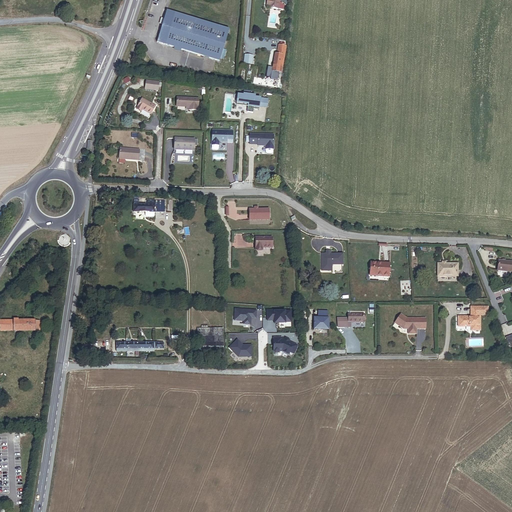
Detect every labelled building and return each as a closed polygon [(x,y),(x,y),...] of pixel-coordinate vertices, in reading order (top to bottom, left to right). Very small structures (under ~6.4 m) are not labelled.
[(279,4),(279,0),(267,0),(267,7),(283,10),(284,5),(279,4)] [(156,43),(219,63),(229,31),(166,11),(163,20),(162,26),(156,43)] [(284,56),(285,47),(277,46),(276,54),(275,54),(272,71),(279,73),(282,55),(284,56)] [(279,73),(272,71),(271,79),(278,81),(279,73)] [(158,91),(159,83),(146,81),(145,89),(158,91)] [(266,108),(267,99),(255,97),(255,96),(243,94),(243,96),(237,95),(236,104),(237,104),(248,105),(248,107),(247,112),(253,113),(253,110),(254,108),(259,108),(259,107),(266,108)] [(198,111),(198,99),(177,98),(177,107),(188,107),(188,110),(198,111)] [(151,115),(155,106),(142,99),(137,109),(141,111),(142,110),(151,115)] [(232,143),(232,131),(212,130),(212,145),(212,148),(213,150),(217,150),(218,149),(218,145),(219,145),(219,142),(228,142),(228,143),(232,143)] [(266,149),(266,152),(266,153),(267,154),(271,154),(273,153),(273,152),(273,149),(274,135),(250,134),(250,144),(257,145),(257,146),(266,146),(266,149)] [(194,151),(194,139),(175,138),(174,150),(194,151)] [(138,161),(139,150),(120,149),(119,159),(138,161)] [(153,217),(154,216),(154,213),(164,213),(164,201),(146,201),(146,205),(139,205),(139,198),(134,198),(133,213),(145,213),(145,216),(146,217),(153,217)] [(269,220),(269,209),(257,209),(254,209),(249,209),(249,220),(269,220)] [(263,246),(271,246),(272,236),(256,236),(255,248),(263,248),(263,246)] [(333,253),(328,252),(327,268),(333,269),(334,262),(344,263),(344,254),(336,253),(333,253)] [(389,273),(390,261),(377,260),(377,262),(373,261),(372,272),(389,273)] [(456,276),(457,264),(446,263),(446,261),(441,261),(441,263),(438,263),(437,275),(456,276)] [(498,271),(511,272),(511,262),(506,262),(502,261),(499,261),(498,271)] [(256,317),(256,310),(235,308),(234,320),(244,320),(244,323),(250,324),(251,317),(256,317)] [(471,315),(470,317),(458,317),(458,327),(466,327),(468,325),(470,325),(471,326),(471,330),(480,330),(480,315),(489,315),(489,308),(471,308),(471,315)] [(291,322),(291,311),(275,311),(275,310),(268,310),(268,320),(275,320),(275,322),(279,322),(279,323),(286,323),(286,322),(291,322)] [(329,330),(329,312),(319,311),(319,319),(316,319),(316,329),(329,330)] [(364,323),(364,314),(348,314),(348,323),(364,323)] [(420,329),(420,318),(406,318),(401,315),(395,323),(403,329),(408,329),(408,334),(416,334),(416,329),(420,329)] [(0,331),(13,332),(13,321),(0,320),(0,331)] [(13,332),(39,332),(39,321),(13,321),(13,332)] [(223,340),(223,337),(223,329),(197,329),(197,340),(203,340),(223,340)] [(283,338),(276,338),(276,344),(274,344),(274,351),(276,352),(279,352),(280,351),(283,351),(289,354),(290,352),(295,354),(298,347),(298,346),(290,342),(286,340),(285,340),(283,340),(283,338)] [(203,355),(223,355),(223,340),(203,340),(203,355)] [(252,356),(252,345),(246,345),(246,346),(243,346),(243,345),(237,340),(230,347),(239,356),(252,356)] [(154,350),(163,350),(163,343),(116,344),(116,353),(154,352),(154,350)]
